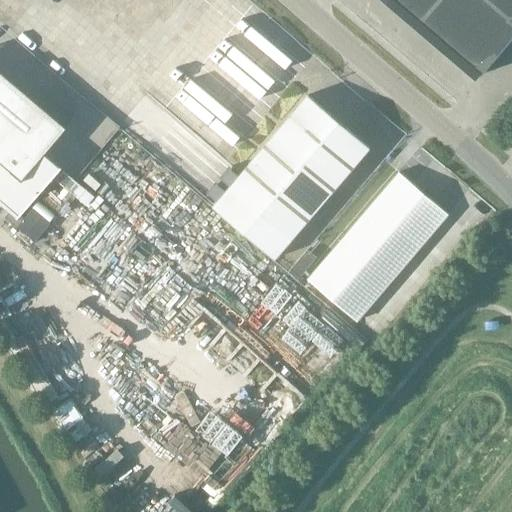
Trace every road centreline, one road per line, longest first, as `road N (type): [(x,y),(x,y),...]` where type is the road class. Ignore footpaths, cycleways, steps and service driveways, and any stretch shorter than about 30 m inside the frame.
road 1 (unclassified): [(511,198),(292,0)]
road 2 (unknown): [(374,0),(484,95)]
